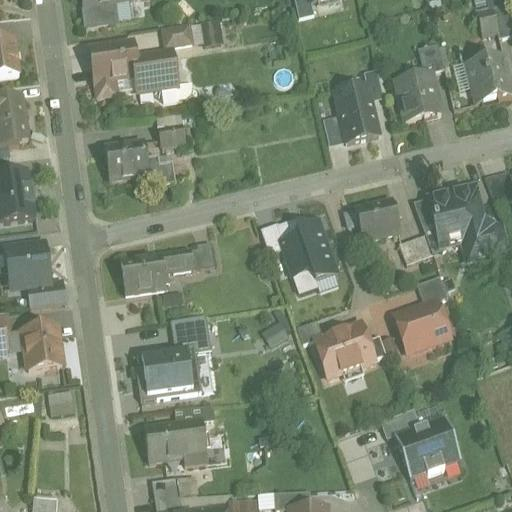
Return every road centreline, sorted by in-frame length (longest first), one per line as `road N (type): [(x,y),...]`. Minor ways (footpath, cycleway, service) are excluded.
road 1 (residential): [(511,140),(79,244)]
road 2 (residential): [(117,511),(79,244)]
road 3 (residential): [(79,244),(43,0)]
